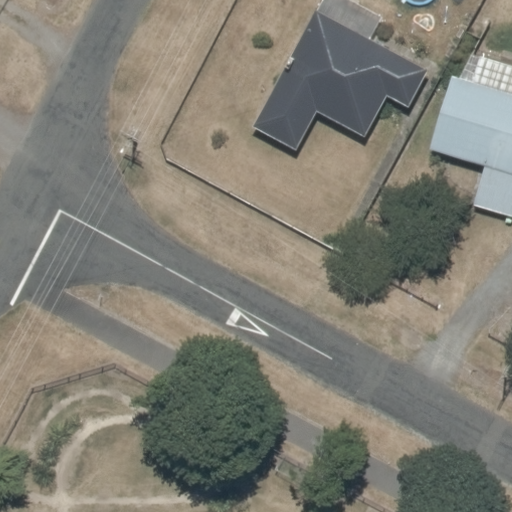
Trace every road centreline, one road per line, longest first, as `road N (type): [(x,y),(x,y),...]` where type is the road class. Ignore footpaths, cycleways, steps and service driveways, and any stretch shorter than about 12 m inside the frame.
road 1 (residential): [(28,192),(511,456)]
road 2 (residential): [(129,0),(28,192)]
